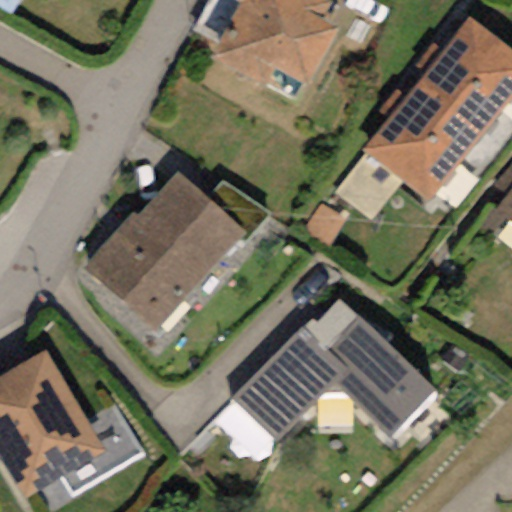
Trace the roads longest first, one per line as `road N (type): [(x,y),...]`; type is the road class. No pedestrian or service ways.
road 1 (residential): [(118,108),(28,260),(0,287)]
road 2 (residential): [(118,108),(0,50)]
road 3 (residential): [(181,0),(118,108)]
